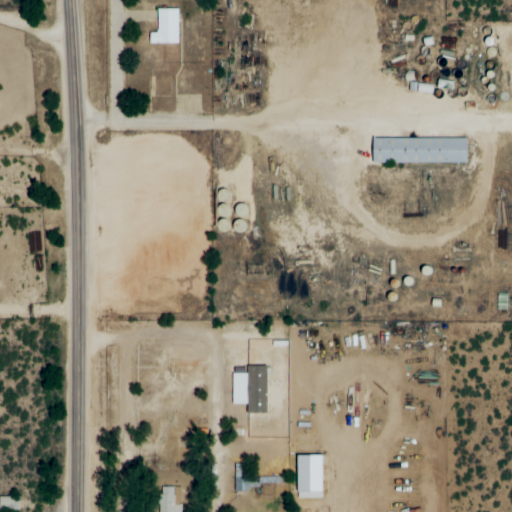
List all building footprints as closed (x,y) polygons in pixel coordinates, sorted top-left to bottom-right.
[(177,10),(156,10),(156,33),(148,33),(148,45),(177,44),(177,10)] [(465,139),(371,138),(371,163),(465,164),(465,139)] [(265,367),(245,367),(245,374),(231,374),(231,405),(246,405),(246,414),(266,414),(265,367)] [(294,457),(296,500),(321,499),(320,456),(294,457)] [(179,511),(180,488),(159,487),(158,511),(179,511)] [(17,497),(0,497),(0,511),(18,511),(17,497)]
